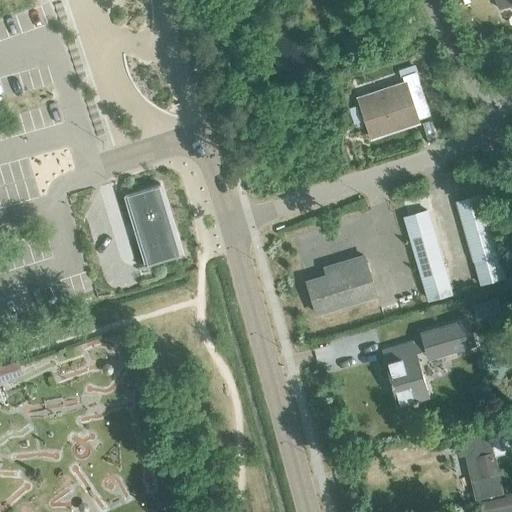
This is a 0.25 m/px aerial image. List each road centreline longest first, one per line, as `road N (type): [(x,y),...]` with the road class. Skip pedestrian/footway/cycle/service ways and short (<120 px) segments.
road 1 (unclassified): [(312,511),(228,222)]
road 2 (unclassified): [(228,222),(476,138),(488,123)]
road 3 (unclassified): [(228,222),(158,0)]
road 4 (residential): [(488,123),(427,0)]
